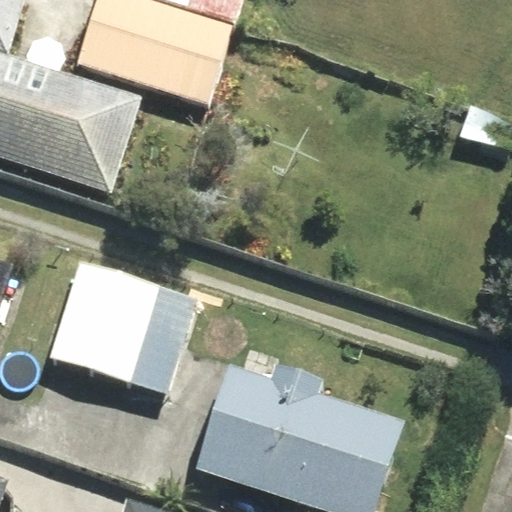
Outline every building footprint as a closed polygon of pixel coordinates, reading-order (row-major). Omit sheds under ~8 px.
[(0,0),(0,177),(103,213),(135,120),(0,73),(0,67),(20,8),(0,0)] [(236,0),(91,0),(71,77),(205,114),(236,0)] [(511,143),(511,131),(465,112),(448,154),(499,175),(511,143)] [(198,317),(71,275),(31,395),(103,419),(111,394),(167,412),(198,317)] [(218,382),(185,486),(267,511),(368,511),(391,440),(309,414),(317,392),(263,375),(257,394),(218,382)]
